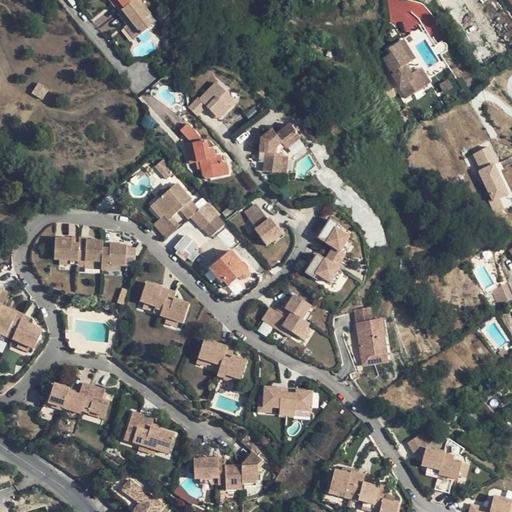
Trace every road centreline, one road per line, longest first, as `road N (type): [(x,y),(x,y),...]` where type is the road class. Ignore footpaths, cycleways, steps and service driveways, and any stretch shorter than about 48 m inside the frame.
road 1 (residential): [(57,356),(50,312),(19,263),(29,234),(49,213),(129,224),(231,319)]
road 2 (residential): [(231,319),(363,406),(438,511)]
road 3 (residential): [(57,356),(108,363),(193,427),(213,431)]
road 4 (residential): [(231,319),(287,273),(303,246),(294,221)]
road 5 (residential): [(64,0),(131,82),(146,75)]
